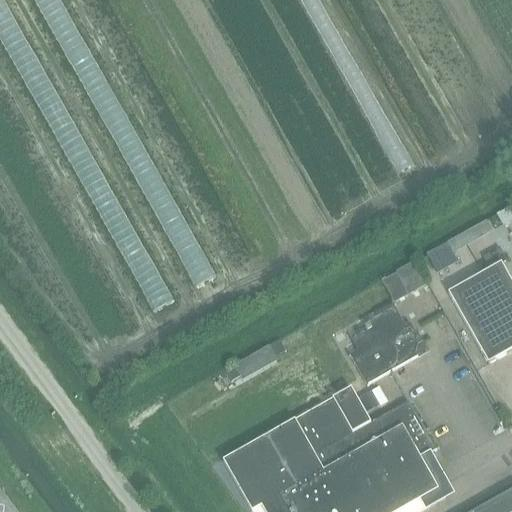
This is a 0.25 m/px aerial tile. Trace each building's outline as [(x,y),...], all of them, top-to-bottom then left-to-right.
[(511,226),(509,218),(448,240),(458,266),(511,247),(511,226)] [(383,284),(395,305),(426,287),(414,266),(383,284)] [(511,284),(501,266),(449,295),(483,356),(488,366),(499,361),(498,361),(511,352),(511,284)] [(391,374),(392,377),(394,376),(392,373),(395,371),(420,358),(419,357),(418,357),(416,355),(419,347),(423,345),(422,343),(421,344),(419,341),(419,340),(411,326),(410,326),(410,328),(407,330),(398,315),(396,312),(395,308),(396,308),(395,307),(377,317),(378,318),(379,317),(381,320),(370,326),(365,329),(366,331),(357,336),(351,339),(352,340),(353,339),(360,352),(349,358),(349,359),(351,358),(353,362),(368,389),(369,388),(368,387),(371,385),(372,385),(387,376),(391,374)] [(261,371),(298,355),(292,340),(254,355),(261,371)] [(423,511),(430,508),(425,500),(439,492),(427,471),(429,469),(426,463),(423,465),(421,461),(436,453),(437,452),(425,431),(425,432),(421,425),(423,424),(422,423),(420,423),(409,404),(394,413),(371,426),(351,391),(223,463),(250,511),(256,511),(262,509),(263,511),(423,511)] [(459,444),(464,452),(483,440),(479,433),(459,444)] [(511,511),(511,492),(477,511),(511,511)]
